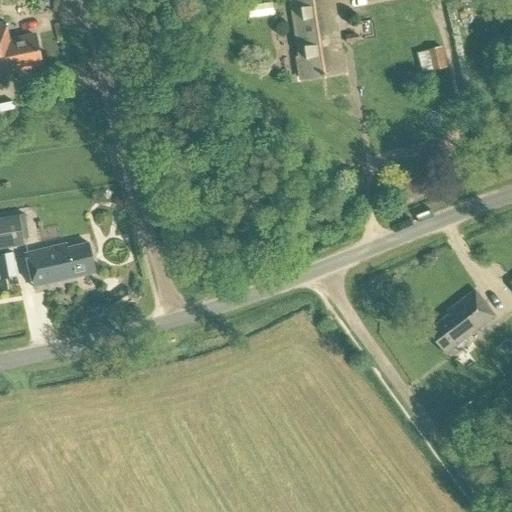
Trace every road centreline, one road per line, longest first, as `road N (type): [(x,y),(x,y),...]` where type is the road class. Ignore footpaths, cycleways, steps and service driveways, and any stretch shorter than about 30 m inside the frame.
road 1 (unclassified): [(0,361),(175,321),(324,270),(511,190)]
road 2 (track): [(93,0),(175,321)]
road 3 (track): [(324,270),(349,320),(490,511)]
